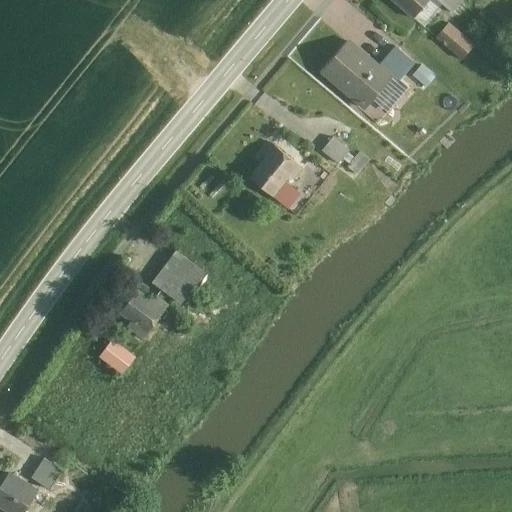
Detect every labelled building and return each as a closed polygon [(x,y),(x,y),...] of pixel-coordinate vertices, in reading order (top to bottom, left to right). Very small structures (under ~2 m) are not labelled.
[(178,0),(167,15),(182,26),(203,0),(202,0),(178,0)] [(434,0),(402,0),(421,15),(434,0)] [(445,0),(458,10),(466,0),(445,0)] [(453,19),(439,36),(467,59),(481,42),(453,19)] [(396,74),(352,37),(325,69),(368,106),(396,74)] [(338,133),(326,147),(344,161),(356,147),(338,133)] [(308,163),(274,139),(265,152),(269,155),(254,176),(277,192),(289,174),(296,180),(308,163)] [(363,172),(374,156),(362,148),(351,164),(363,172)] [(204,270),(177,251),(153,283),(163,291),(176,300),(179,303),(204,270)] [(148,338),(176,300),(163,291),(158,297),(142,286),(123,311),(135,320),(131,326),(148,338)] [(129,372),(142,352),(117,335),(103,354),(129,372)] [(45,455),(36,477),(56,486),(66,464),(45,455)] [(31,511),(46,488),(16,470),(0,495),(0,502),(15,511),(31,511)]
